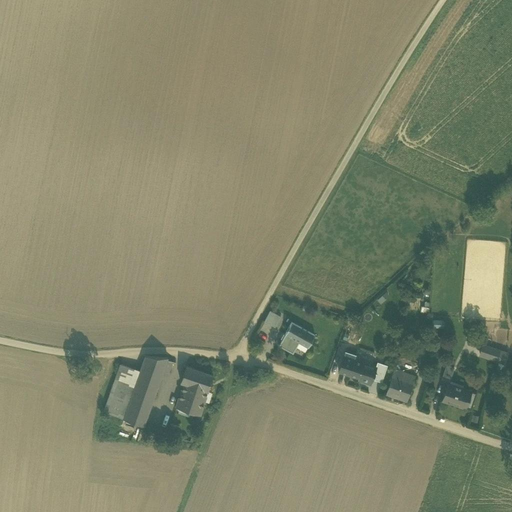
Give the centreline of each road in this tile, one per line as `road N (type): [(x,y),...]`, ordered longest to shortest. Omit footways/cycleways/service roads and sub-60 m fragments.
road 1 (unclassified): [(237,358),(334,176),(442,0)]
road 2 (unclassified): [(511,448),(237,358)]
road 3 (unclassified): [(237,358),(148,349),(81,355),(0,339)]
road 4 (track): [(182,511),(237,358)]
